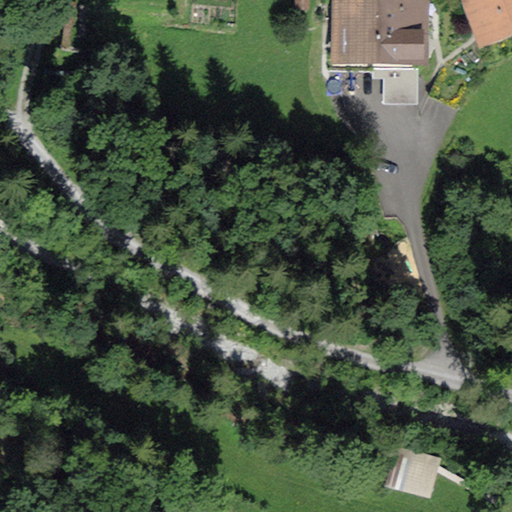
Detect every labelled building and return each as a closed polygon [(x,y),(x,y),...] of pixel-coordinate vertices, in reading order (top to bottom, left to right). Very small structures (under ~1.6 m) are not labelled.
[(312,16),(311,0),(300,0),(297,0),(298,17),(312,16)] [(511,0),(472,0),(462,4),(485,67),(511,57),(511,0)] [(431,87),(432,4),(337,3),(336,86),(431,87)] [(459,118),(476,85),(448,71),(431,104),(459,118)] [(441,458),(396,446),(385,486),(430,498),(441,458)]
